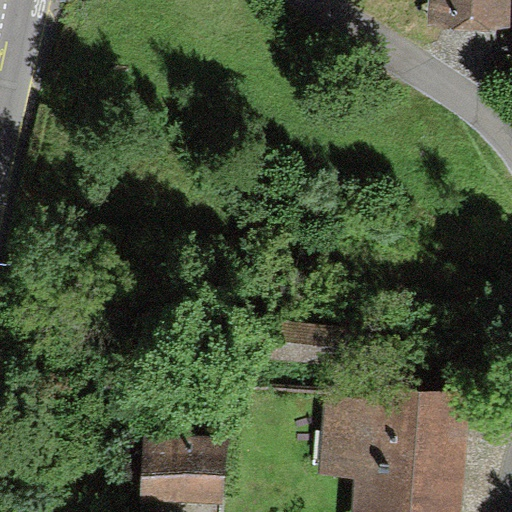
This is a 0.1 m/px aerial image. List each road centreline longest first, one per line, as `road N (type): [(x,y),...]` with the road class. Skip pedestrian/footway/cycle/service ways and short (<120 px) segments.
road 1 (residential): [(315,0),(382,58),(496,132),(511,161)]
road 2 (residential): [(29,0),(0,139)]
